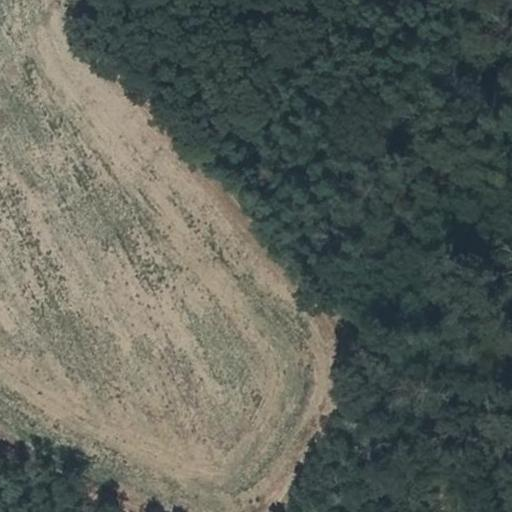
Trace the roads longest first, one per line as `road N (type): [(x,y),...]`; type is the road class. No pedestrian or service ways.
road 1 (track): [(74,0),(60,37),(343,345),(251,511)]
road 2 (track): [(189,511),(0,414)]
